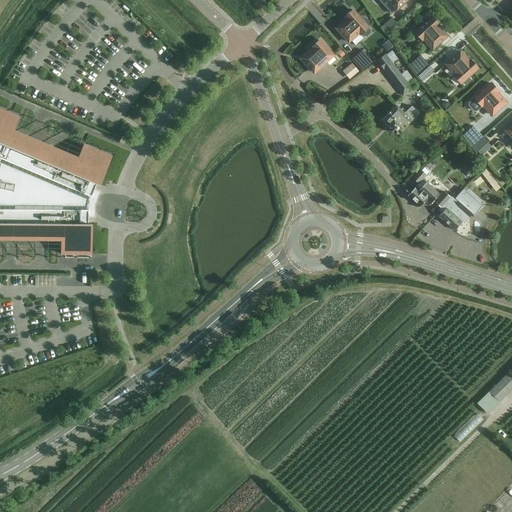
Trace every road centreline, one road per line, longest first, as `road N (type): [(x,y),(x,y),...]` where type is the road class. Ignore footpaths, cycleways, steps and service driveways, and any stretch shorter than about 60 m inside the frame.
road 1 (secondary): [(0,478),(144,378),(295,254)]
road 2 (residential): [(241,43),(164,117),(118,191)]
road 3 (residential): [(403,246),(410,217),(395,185),(320,114)]
